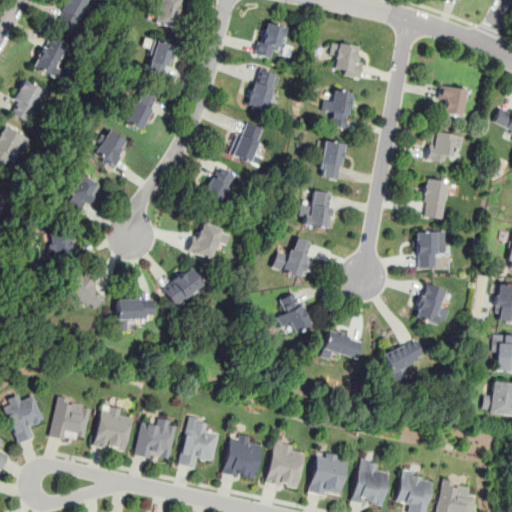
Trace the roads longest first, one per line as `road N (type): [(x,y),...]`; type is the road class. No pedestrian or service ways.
road 1 (residential): [(268,511),(115,481),(41,500),(32,475),(52,464),(115,481)]
road 2 (residential): [(409,18),(361,285)]
road 3 (residential): [(225,0),(193,116),(137,203),(128,245)]
road 4 (residential): [(331,0),(446,30),(511,59)]
